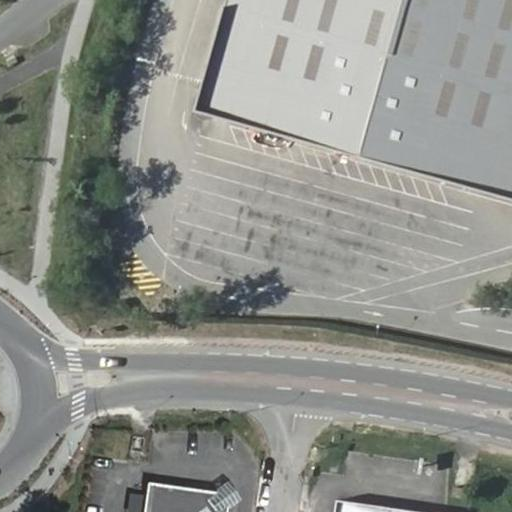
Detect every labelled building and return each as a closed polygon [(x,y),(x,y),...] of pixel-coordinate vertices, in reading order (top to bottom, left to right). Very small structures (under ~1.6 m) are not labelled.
[(511,0),(232,0),(201,111),(511,199),(511,0)] [(450,496),(470,498),(471,486),(452,484),(450,496)] [(219,486),(211,494),(221,509),(232,500),(219,486)] [(221,509),(211,494),(144,488),(140,511),(222,511),(221,509)] [(340,498),(338,511),(444,511),(445,511),(340,498)]
